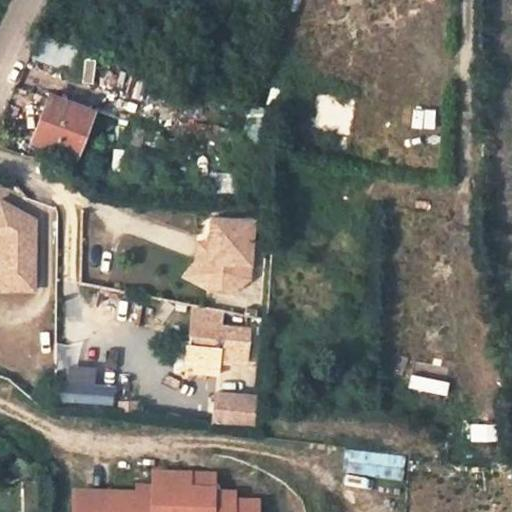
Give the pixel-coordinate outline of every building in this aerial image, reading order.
[(41,35),(34,58),(71,69),(78,47),(41,35)] [(77,156),(93,111),(51,94),(43,116),(49,118),(40,143),(77,156)] [(352,134),(353,96),(312,95),(311,132),(352,134)] [(127,164),(138,166),(145,130),(135,128),(127,164)] [(0,298),(32,299),(34,229),(0,208),(0,298)] [(212,218),(211,243),(208,288),(237,290),(251,280),(253,251),(262,251),(263,237),(253,236),(255,221),(212,218)] [(198,263),(186,277),(208,288),(211,243),(200,243),(198,263)] [(219,312),(190,309),(186,350),(214,354),(219,312)] [(249,328),(223,325),(219,362),(244,365),(249,328)] [(69,363),(68,397),(98,398),(99,364),(69,363)] [(412,371),(408,386),(447,395),(450,380),(412,371)] [(253,426),(256,397),(214,394),(212,422),(253,426)] [(499,440),(498,422),(470,423),(470,442),(499,440)] [(403,478),(405,452),(346,449),(344,474),(403,478)] [(256,511),(257,502),(233,502),(234,494),(208,493),(208,475),(152,474),(152,491),(135,490),(135,494),(72,493),(72,498),(71,511),(256,511)]
